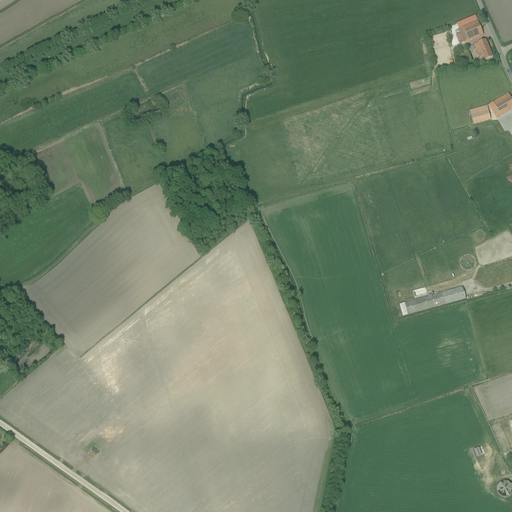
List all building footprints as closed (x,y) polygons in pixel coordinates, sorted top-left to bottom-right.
[(477,20),(458,28),(460,34),(456,35),(459,44),(483,34),(477,20)] [(481,62),(493,57),(486,40),(474,45),(474,46),(473,47),(474,49),(475,50),(476,50),(481,62)] [(511,99),(508,94),(489,105),(497,119),(511,110),(511,99)] [(487,106),(469,111),(474,125),(491,120),(487,106)] [(400,303),(403,314),(466,298),(463,287),(400,303)] [(477,457),(482,455),(479,447),(474,449),(477,457)] [(506,481),(500,482),(496,488),(498,494),(503,498),(509,497),(511,492),(511,485),(506,481)]
